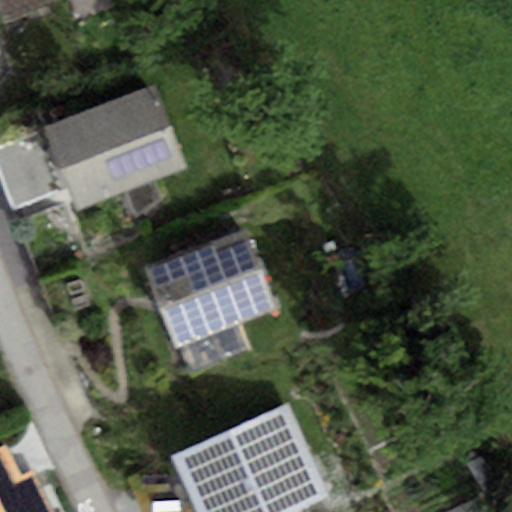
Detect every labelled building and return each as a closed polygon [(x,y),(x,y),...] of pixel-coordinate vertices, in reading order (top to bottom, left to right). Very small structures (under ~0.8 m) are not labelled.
[(0,0),(0,4),(6,21),(61,0),(0,0)] [(155,83),(44,126),(77,210),(187,167),(155,83)] [(59,192),(37,133),(0,147),(0,175),(13,209),(59,192)] [(68,202),(18,221),(63,337),(113,318),(68,202)] [(248,229),(145,265),(175,347),(277,310),(248,229)] [(288,403),(170,457),(195,511),(295,511),(331,496),(288,403)] [(5,444),(0,446),(0,511),(52,511),(30,470),(21,474),(5,444)] [(192,511),(195,511),(170,457),(126,478),(142,511),(192,511)]
